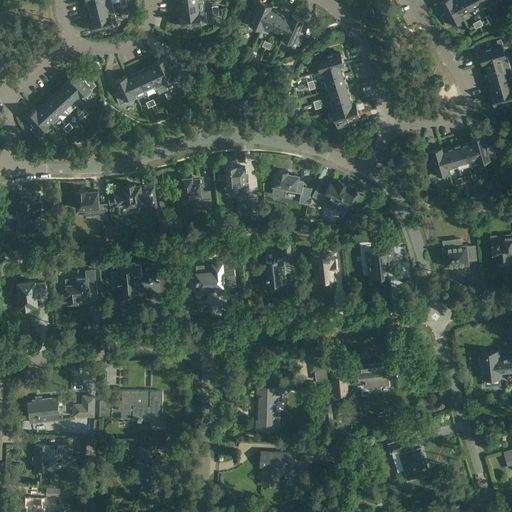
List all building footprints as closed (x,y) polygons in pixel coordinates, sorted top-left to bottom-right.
[(111,0),(87,0),(90,10),(112,4),(111,0)] [(203,0),(180,3),(182,14),(180,14),(200,12),(198,2),(203,1),(203,0)] [(453,0),(445,0),(441,2),(446,13),(441,15),(447,26),(452,24),(453,25),(463,19),(461,15),(453,0)] [(453,0),(461,15),(470,10),(465,0),(453,0)] [(465,0),(470,10),(479,5),(476,0),(465,0)] [(488,0),(476,0),(479,5),(481,10),(492,4),(491,2),(490,2),(488,0)] [(270,8),(271,8),(272,6),(260,1),(255,13),(249,10),(244,22),(250,24),(250,23),(261,28),(262,28),(270,8)] [(112,4),(90,10),(92,19),(115,14),(112,4)] [(262,28),(261,28),(260,30),(272,35),(274,31),(273,30),(281,13),(271,8),(270,8),(262,28)] [(200,12),(180,14),(182,26),(201,24),(200,12)] [(281,13),(273,30),(274,31),(283,35),(284,35),(291,17),(281,13)] [(115,14),(92,19),(95,30),(118,25),(115,14)] [(292,15),(291,17),(284,35),(283,35),(282,37),(294,42),(293,43),(299,46),(304,34),(299,32),(300,28),(304,20),(292,15)] [(483,63),(485,63),(485,62),(505,57),(505,56),(502,45),(503,45),(501,39),(497,40),(499,46),(480,52),(483,63)] [(319,72),(321,71),(321,70),(341,64),(341,65),(343,64),(339,52),(321,58),(319,52),(315,53),(316,59),(315,60),(319,72)] [(507,55),(505,56),(505,57),(485,62),(485,63),(488,73),(506,68),(510,66),(507,55)] [(166,58),(155,63),(165,85),(176,80),(176,79),(181,76),(176,65),(171,67),(166,58)] [(155,64),(146,68),(156,89),(165,85),(155,63),(155,64)] [(344,75),(341,65),(341,64),(321,70),(321,71),(324,81),(344,75)] [(488,73),(491,83),(509,77),(509,78),(511,76),(511,71),(510,66),(506,68),(488,73)] [(146,68),(137,73),(145,91),(154,87),(155,90),(156,89),(146,68)] [(67,81),(84,99),(92,90),(92,89),(96,85),(88,76),(83,80),(76,72),(67,81)] [(127,76),(137,98),(135,93),(144,89),(145,92),(145,91),(137,73),(127,77),(127,76)] [(327,91),(329,90),(347,85),(344,75),(324,81),(327,91)] [(120,91),(114,93),(120,104),(125,102),(126,103),(137,98),(127,76),(116,81),(120,91)] [(509,77),(491,83),(494,92),(494,93),(511,88),(511,87),(509,78),(509,77)] [(68,82),(60,89),(72,102),(80,95),(83,99),(84,99),(67,81),(68,82)] [(350,94),(347,85),(329,90),(332,99),(332,100),(350,94)] [(511,87),(511,88),(494,93),(494,92),(492,93),(495,105),(506,101),(508,107),(511,106),(511,87)] [(60,89),(53,96),(65,109),(72,102),(60,89)] [(353,104),(350,94),(332,100),(332,99),(330,100),(333,111),(353,105),(353,104)] [(53,96),(45,103),(59,118),(60,117),(58,116),(65,109),(53,96)] [(37,109),(53,127),(52,125),(59,118),(45,103),(38,110),(37,109)] [(355,103),(353,104),(353,105),(333,111),(337,122),(335,122),(337,128),(341,127),(340,121),(359,115),(355,103)] [(44,135),(53,127),(37,109),(28,117),(35,125),(30,129),(39,138),(43,134),(44,135)] [(472,139),(473,142),(473,141),(479,161),(490,158),(490,159),(496,157),(495,153),(489,155),(484,136),(472,139)] [(480,163),(479,161),(473,141),(473,142),(463,144),(468,162),(469,166),(480,163)] [(459,169),(469,166),(468,162),(463,144),(453,147),(458,167),(459,169)] [(442,150),(448,170),(458,167),(453,147),(443,150),(442,150)] [(437,173),(448,170),(442,150),(443,150),(442,148),(430,151),(434,162),(428,164),(431,176),(438,174),(437,173)] [(228,167),(227,167),(229,189),(237,188),(237,195),(249,194),(248,183),(246,183),(245,167),(236,167),(236,166),(235,166),(235,164),(228,165),(228,167)] [(278,169),(278,171),(276,171),(275,176),(272,175),(271,183),(274,183),(273,185),(286,187),(285,190),(302,193),(304,181),(298,180),(299,175),(287,173),(287,171),(278,169)] [(192,180),(192,177),(180,178),(182,197),(192,196),(193,203),(203,202),(204,205),(212,204),(210,191),(203,191),(202,185),(200,186),(199,179),(197,179),(192,180)] [(329,185),(321,181),(313,196),(321,200),(324,194),(335,200),(332,206),(341,210),(344,204),(347,206),(351,199),(353,200),(357,193),(354,192),(355,190),(354,189),(355,188),(348,184),(339,179),(338,181),(332,178),(329,185)] [(148,210),(148,209),(157,208),(153,187),(141,189),(140,185),(135,186),(134,183),(126,185),(126,187),(124,187),(125,190),(114,192),(116,205),(127,203),(127,205),(134,204),(135,212),(148,210)] [(86,189),(78,190),(78,192),(76,192),(78,209),(87,208),(87,210),(99,209),(100,219),(109,218),(107,204),(100,205),(98,190),(86,191),(86,189)] [(19,217),(19,224),(17,224),(17,232),(25,232),(39,232),(39,224),(38,216),(41,216),(40,194),(33,194),(33,195),(31,195),(31,193),(26,193),(26,195),(23,195),(23,199),(18,199),(18,204),(8,204),(9,217),(19,217)] [(248,199),(249,213),(258,213),(257,198),(250,199),(248,199)] [(493,202),(476,204),(477,214),(494,212),(493,202)] [(352,227),(365,216),(361,211),(348,222),(352,227)] [(341,239),(340,228),(332,228),(333,240),(341,239)] [(511,235),(503,236),(503,242),(492,243),(494,256),(497,256),(497,262),(500,262),(500,265),(508,264),(508,261),(511,261),(510,257),(511,257),(511,235)] [(57,246),(57,237),(41,236),(41,246),(57,246)] [(281,238),(283,255),(292,254),(290,237),(281,238)] [(467,245),(462,245),(461,239),(452,240),(453,246),(443,247),(445,267),(469,264),(468,260),(476,259),(475,245),(467,246),(467,245)] [(394,253),(394,246),(392,246),(379,248),(379,252),(371,253),(372,263),(367,263),(368,274),(374,273),(374,277),(380,276),(380,277),(388,276),(387,264),(389,264),(389,261),(395,261),(394,253)] [(332,253),(314,255),(317,280),(335,278),(334,271),(336,271),(335,261),(333,261),(332,253)] [(283,259),(266,261),(268,276),(267,276),(267,278),(268,278),(268,285),(280,284),(282,284),(281,275),(284,275),(285,276),(283,258),(283,259)] [(225,287),(224,277),(236,276),(234,259),(222,261),(222,263),(213,264),(214,271),(197,273),(198,289),(225,287)] [(138,293),(136,276),(142,276),(141,264),(135,265),(135,269),(119,271),(120,278),(118,279),(119,286),(121,286),(122,295),(129,294),(131,294),(138,293)] [(95,270),(86,271),(87,277),(77,278),(77,285),(67,286),(68,296),(69,303),(70,303),(71,305),(78,304),(78,302),(80,302),(80,301),(88,301),(88,296),(90,295),(89,289),(96,288),(95,270)] [(46,294),(45,282),(35,282),(35,280),(18,282),(19,293),(15,294),(16,303),(20,303),(20,306),(22,306),(22,308),(30,307),(29,305),(37,305),(36,295),(46,294)] [(483,379),(485,379),(500,377),(501,377),(500,372),(511,371),(511,355),(503,357),(503,358),(499,358),(498,351),(480,353),(481,357),(479,357),(480,365),(482,365),(483,379)] [(363,382),(388,379),(397,378),(395,362),(353,367),(355,383),(363,382)] [(347,374),(332,376),(333,396),(348,394),(347,374)] [(276,409),(276,397),(277,393),(280,391),(281,393),(294,386),(291,379),(276,387),(276,386),(261,386),(260,430),(275,431),(276,409)] [(122,418),(151,419),(151,416),(162,416),(163,392),(122,391),(122,418)] [(73,404),(73,415),(93,415),(93,395),(82,395),(82,404),(73,404)] [(30,423),(51,421),(51,423),(59,422),(58,420),(58,414),(56,397),(32,400),(32,402),(27,402),(30,423)] [(100,400),(100,411),(100,417),(112,417),(112,411),(112,400),(100,400)] [(333,417),(331,408),(325,409),(326,418),(333,417)] [(98,456),(98,438),(83,438),(82,456),(98,456)] [(404,438),(389,443),(391,451),(399,449),(401,453),(400,453),(408,479),(419,476),(420,477),(428,474),(427,473),(429,473),(426,462),(424,462),(423,458),(424,457),(421,447),(406,451),(405,447),(407,447),(404,438)] [(314,443),(314,458),(333,459),(333,443),(314,443)] [(35,455),(33,455),(33,463),(35,463),(35,471),(44,472),(44,465),(52,465),(58,460),(67,460),(67,459),(72,460),(73,447),(67,447),(67,445),(58,445),(58,447),(45,446),(45,445),(36,445),(35,455)] [(138,446),(138,447),(138,454),(140,454),(140,459),(138,459),(138,467),(143,467),(142,489),(159,489),(160,472),(157,472),(157,467),(160,467),(160,459),(151,459),(151,446),(138,446)] [(262,451),(261,466),(264,466),(263,483),(274,484),(274,467),(289,467),(289,477),(300,477),(301,460),(291,459),(291,452),(262,451)] [(399,457),(392,457),(393,478),(400,478),(399,457)] [(46,487),(46,495),(89,496),(89,488),(46,487)] [(25,497),(24,507),(26,507),(25,511),(41,511),(41,505),(46,505),(47,498),(25,497)]
